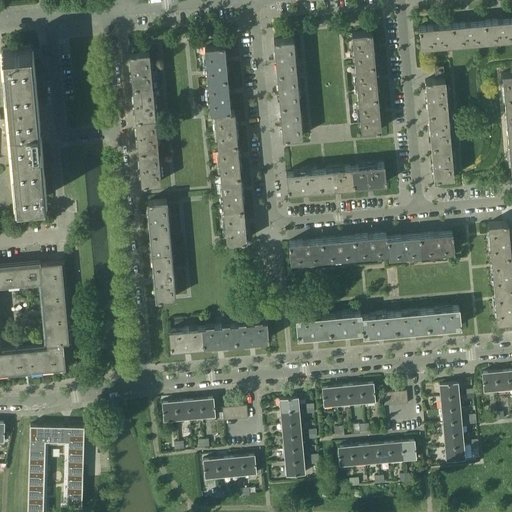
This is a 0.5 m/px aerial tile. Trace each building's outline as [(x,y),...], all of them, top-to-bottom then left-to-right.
[(497,18),(484,20),(485,39),(493,38),(504,37),(510,37),(511,37),(511,36),(511,17),(501,18),(497,18)] [(465,21),(451,23),(453,42),(460,41),(471,40),(478,40),(481,40),(485,39),(484,20),(469,21),(465,21)] [(433,24),(418,26),(420,45),(428,44),(439,43),(445,43),(446,43),(449,43),(453,42),(451,23),(436,24),(433,24)] [(352,32),(352,40),(355,64),(374,62),(373,48),(371,30),(352,32)] [(273,39),(274,47),(276,71),(296,70),(293,37),(273,39)] [(204,45),(205,53),(207,78),(227,76),(224,44),(204,45)] [(0,152),(12,153),(16,200),(44,197),(38,134),(44,133),(43,122),(37,122),(30,46),(2,48),(9,118),(0,117),(0,152)] [(129,52),(130,61),(132,85),(151,83),(151,82),(148,51),(129,52)] [(374,62),(355,64),(358,97),(377,95),(376,80),(375,77),(374,62)] [(434,65),(435,74),(444,74),(443,64),(434,65)] [(299,102),(296,77),(296,70),(276,71),(279,104),(299,102)] [(511,103),(511,71),(501,72),(504,104),(511,103)] [(230,109),(228,90),(227,76),(207,78),(210,111),(214,110),(230,109)] [(447,110),(445,91),(444,77),(425,79),(427,111),(447,110)] [(154,116),(152,87),(151,83),(132,85),(135,117),(154,116)] [(380,128),(378,109),(377,95),(358,97),(360,125),(361,130),(380,128)] [(302,135),(299,110),(299,102),(279,104),(282,137),(302,135)] [(237,141),(235,123),(234,109),(230,109),(214,110),(217,143),(237,141)] [(450,143),(448,124),(447,110),(427,111),(430,144),(450,143)] [(157,148),(156,129),(154,116),(135,117),(138,150),(157,148)] [(240,173),(238,155),(237,141),(217,143),(220,175),(240,173)] [(453,175),(451,156),(450,143),(430,144),(433,177),(453,175)] [(160,181),(159,162),(157,148),(138,150),(141,182),(160,181)] [(385,181),(384,162),(376,163),(364,164),(358,164),(355,165),(351,165),(353,184),(367,183),(384,182),(385,181)] [(353,184),(351,165),(343,166),(332,167),(325,167),(322,168),(319,168),(320,187),(334,186),(352,185),(353,184)] [(320,187),(319,168),(311,169),(299,170),(293,170),(290,171),(285,171),(287,190),(302,189),(307,189),(320,187)] [(243,206),(241,187),(240,173),(220,175),(223,208),(243,206)] [(169,230),(167,212),(166,198),(147,200),(150,232),(169,230)] [(246,239),(244,220),(243,206),(223,208),(226,241),(246,239)] [(510,253),(508,234),(507,221),(487,222),(490,254),(510,253)] [(172,263),(170,244),(169,230),(150,232),(153,265),(172,263)] [(453,249),(452,230),(419,233),(421,252),(453,249)] [(388,251),(386,236),(386,232),(353,235),(355,254),(388,251)] [(421,252),(419,233),(386,236),(388,251),(388,255),(421,252)] [(355,254),(353,235),(321,238),(322,257),(355,254)] [(322,257),(321,238),(288,241),(290,260),(322,257)] [(511,285),(511,275),(511,267),(510,253),(490,254),(493,287),(511,285)] [(0,283),(41,280),(47,342),(68,340),(61,260),(0,265),(0,283)] [(175,296),(173,277),(172,263),(153,265),(156,297),(175,296)] [(511,318),(511,285),(493,287),(496,320),(511,318)] [(460,324),(458,305),(426,308),(428,327),(460,324)] [(428,327),(426,308),(393,311),(395,330),(428,327)] [(362,329),(361,314),(360,310),(328,313),(330,332),(362,329)] [(395,330),(393,311),(361,314),(362,329),(363,333),(395,330)] [(330,332),(328,313),(295,316),(297,335),(330,332)] [(268,338),(266,319),(234,322),(236,341),(268,338)] [(236,341),(234,322),(201,325),(203,344),(236,341)] [(203,344),(201,325),(168,328),(170,347),(203,344)] [(0,371),(65,366),(63,344),(0,350),(0,371)] [(509,387),(507,368),(494,369),(496,388),(509,387)] [(496,388),(494,369),(481,370),(483,389),(496,388)] [(374,399),(373,380),(360,382),(361,400),(374,399)] [(458,393),(457,380),(439,382),(440,395),(458,393)] [(361,400),(360,382),(347,383),(349,401),(361,400)] [(349,401),(347,383),(335,384),(336,403),(349,401)] [(336,403),(335,384),(322,385),(323,404),(336,403)] [(459,406),(458,393),(440,395),(441,407),(459,406)] [(214,414),(213,395),(200,397),(201,415),(214,414)] [(299,408),(297,395),(279,397),(280,410),(299,408)] [(201,415),(200,397),(187,398),(189,416),(201,415)] [(189,416),(187,398),(174,399),(176,417),(189,416)] [(176,417),(174,399),(162,400),(163,418),(176,417)] [(459,406),(441,407),(442,420),(461,419),(464,418),(463,405),(459,406)] [(300,420),(299,408),(280,410),(281,422),(300,420)] [(462,431),(461,419),(442,420),(443,432),(462,431)] [(301,434),(300,420),(281,422),(282,435),(301,434)] [(29,423),(29,439),(30,439),(35,439),(63,440),(64,431),(64,424),(43,423),(38,423),(37,423),(29,423)] [(66,504),(81,505),(82,465),(84,424),(68,424),(68,431),(66,504)] [(463,444),(462,431),(443,432),(444,445),(463,444)] [(302,445),(301,434),(282,435),(283,447),(302,445)] [(415,456),(414,438),(401,439),(402,457),(415,456)] [(402,457),(401,439),(388,440),(390,458),(402,457)] [(390,458),(388,440),(376,441),(377,460),(390,458)] [(377,460),(376,441),(363,442),(365,461),(377,460)] [(365,461),(363,442),(350,443),(352,462),(365,461)] [(352,462),(350,443),(337,445),(339,463),(352,462)] [(464,457),(463,444),(444,445),(446,458),(464,457)] [(303,459),(302,445),(283,447),(285,460),(303,459)] [(29,447),(27,511),(42,511),(45,448),(44,448),(41,448),(40,448),(30,447),(29,447)] [(256,471),(254,452),(241,454),(243,472),(256,471)] [(243,472),(241,454),(228,455),(230,473),(243,472)] [(230,473),(228,455),(215,456),(217,475),(230,473)] [(217,475),(215,456),(203,457),(205,476),(217,475)] [(304,472),(303,459),(285,460),(286,473),(304,472)]
